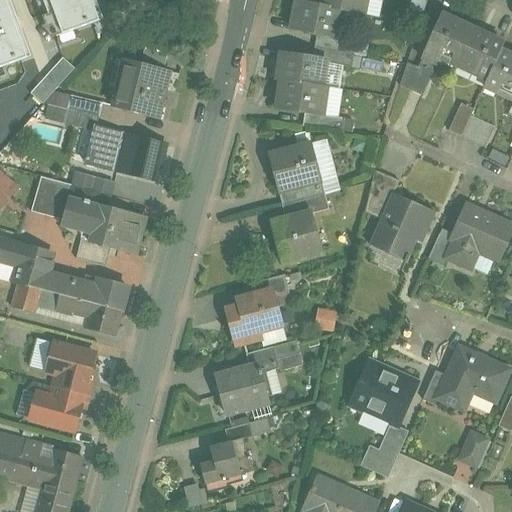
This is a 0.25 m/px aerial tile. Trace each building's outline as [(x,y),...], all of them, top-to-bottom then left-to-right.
[(10,0),(0,0),(0,70),(32,58),(10,0)] [(96,0),(44,0),(58,38),(104,21),(96,0)] [(368,0),(320,0),(319,6),(343,11),(365,15),(368,0)] [(429,1),(425,0),(412,0),(405,23),(421,27),(429,1)] [(319,6),(298,2),(293,31),(318,36),(338,40),(338,38),(343,11),(319,6)] [(474,30),(443,16),(424,58),(440,65),(443,58),(458,65),(474,30)] [(181,34),(159,28),(157,39),(178,44),(181,34)] [(505,44),(474,30),(458,65),(476,73),(478,69),(491,74),(502,52),(505,44)] [(358,42),(338,38),(338,40),(318,36),(316,47),(355,55),(358,42)] [(355,55),(316,47),(313,59),(329,61),(328,64),(353,68),(355,55)] [(511,56),(502,52),(491,74),(488,82),(500,87),(499,92),(511,98),(511,56)] [(313,59),(283,54),(278,81),(283,81),(324,88),(326,77),(328,64),(329,61),(313,59)] [(63,59),(31,94),(43,105),(75,69),(63,59)] [(171,72),(126,61),(115,108),(160,119),(171,72)] [(433,75),(408,64),(401,86),(424,96),(433,75)] [(324,88),(283,81),(278,111),(309,116),(324,118),(324,115),(328,88),(324,88)] [(105,103),(74,96),(70,109),(102,117),(105,103)] [(475,110),(462,105),(451,131),(463,136),(472,117),(475,110)] [(102,117),(70,109),(67,124),(98,132),(102,117)] [(346,118),(324,115),(324,118),(309,116),(308,126),(344,132),(346,118)] [(494,127),(472,117),(463,136),(484,146),(494,127)] [(126,136),(104,130),(98,154),(119,160),(121,152),(126,136)] [(166,146),(126,136),(121,152),(134,155),(129,173),(157,180),(166,146)] [(313,145),(270,156),(280,193),(322,182),(313,145)] [(20,189),(0,171),(0,207),(2,209),(20,189)] [(401,182),(376,171),(369,201),(387,209),(394,194),(395,195),(401,182)] [(73,186),(42,178),(33,213),(63,221),(70,198),(73,186)] [(322,182),(280,193),(284,207),(326,196),(322,182)] [(112,197),(73,186),(70,198),(109,209),(112,197)] [(395,195),(394,194),(387,209),(371,245),(386,252),(388,248),(410,257),(422,232),(427,234),(436,213),(395,195)] [(326,196),(284,207),(287,221),(313,214),(314,215),(330,211),(326,196)] [(109,209),(70,198),(63,221),(95,229),(91,241),(90,244),(111,249),(136,257),(147,219),(109,209)] [(511,232),(511,224),(465,205),(451,239),(456,241),(448,259),(471,268),(478,252),(500,261),(511,232)] [(287,221),(273,224),(274,226),(276,225),(279,239),(278,240),(284,264),(324,254),(314,215),(313,214),(287,221)] [(451,239),(440,234),(429,260),(445,267),(448,259),(456,241),(451,239)] [(111,249),(90,244),(91,241),(82,239),(78,260),(108,267),(111,249)] [(130,288),(100,280),(98,287),(48,274),(53,255),(4,241),(0,256),(0,261),(20,267),(15,284),(19,285),(19,284),(43,290),(123,312),(130,288)] [(286,276),(254,284),(257,296),(274,292),(276,298),(291,294),(286,276)] [(43,290),(19,284),(19,285),(13,308),(37,314),(38,309),(43,290)] [(123,312),(43,290),(38,309),(74,318),(75,314),(90,318),(87,328),(117,336),(123,312)] [(253,305),(229,312),(238,346),(262,339),(260,333),(278,328),(273,312),(279,311),(276,298),(274,292),(257,296),(251,298),(253,305)] [(336,314),(319,311),(316,330),(334,332),(336,314)] [(298,342),(275,348),(278,361),(301,355),(298,342)] [(96,355),(52,343),(48,357),(52,358),(48,372),(58,375),(89,383),(89,382),(96,355)] [(275,348),(248,355),(251,369),(261,366),(263,374),(281,370),(282,373),(304,367),(301,355),(278,361),(275,348)] [(448,376),(437,400),(438,400),(465,411),(466,410),(461,407),(469,390),(497,403),(511,371),(461,348),(448,376)] [(417,383),(371,362),(351,406),(368,414),(371,408),(399,421),(397,426),(397,427),(417,383)] [(251,369),(229,375),(230,376),(220,379),(219,378),(217,378),(228,416),(255,408),(254,403),(270,398),(263,374),(261,366),(251,369)] [(437,371),(424,400),(436,406),(438,400),(437,400),(448,376),(437,371)] [(89,383),(58,375),(55,387),(90,396),(93,383),(89,382),(89,383)] [(55,388),(35,382),(26,392),(38,395),(52,398),(55,388)] [(90,396),(55,387),(55,388),(52,398),(83,408),(86,409),(90,396)] [(83,408),(52,398),(38,395),(32,419),(76,431),(83,408)] [(511,398),(499,427),(511,432),(511,398)] [(251,425),(227,431),(230,443),(245,439),(245,440),(254,438),(251,425)] [(397,426),(396,426),(386,448),(400,454),(409,433),(397,427),(397,426)] [(488,441),(473,435),(462,460),(477,467),(488,441)] [(225,447),(212,450),(215,462),(202,466),(209,491),(229,485),(228,480),(256,472),(251,453),(249,453),(245,440),(245,439),(230,443),(224,445),(225,447)] [(54,450),(44,448),(44,447),(28,442),(26,450),(20,449),(0,443),(0,461),(78,481),(84,458),(54,450)] [(386,448),(382,458),(368,452),(362,467),(389,479),(400,454),(386,448)] [(69,511),(78,481),(0,461),(0,479),(4,480),(26,486),(27,483),(44,488),(37,511),(69,511)] [(376,511),(379,504),(318,479),(305,511),(306,511),(376,511)] [(188,488),(193,509),(210,505),(205,484),(188,488)]
